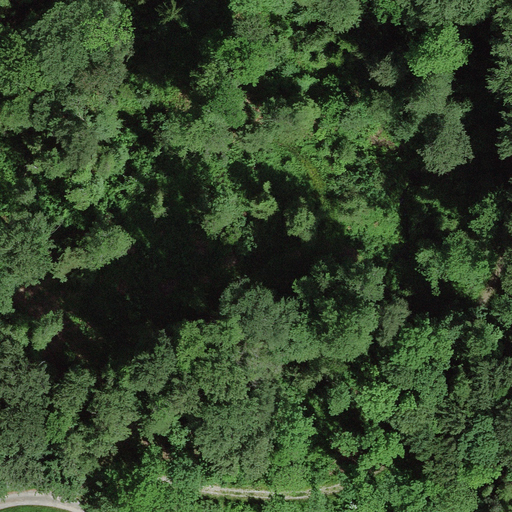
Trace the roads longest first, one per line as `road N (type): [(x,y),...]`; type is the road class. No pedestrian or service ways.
road 1 (track): [(64,501),(101,472),(223,494),(295,497),(356,484),(405,441),(511,247)]
road 2 (track): [(101,472),(199,322)]
